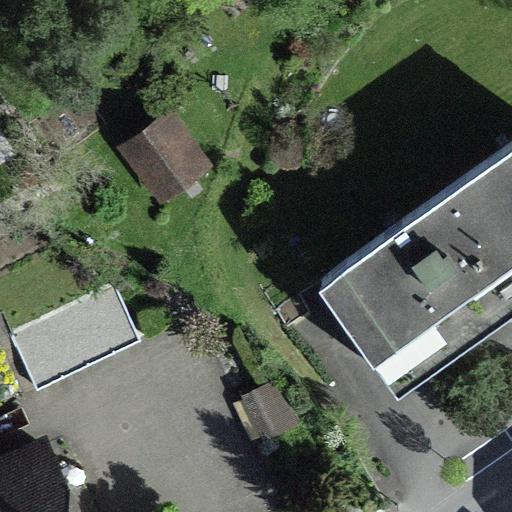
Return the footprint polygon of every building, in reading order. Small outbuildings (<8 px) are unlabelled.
[(132,149),(168,198),(196,177),(159,127),(132,149)] [(511,289),(511,142),(318,279),(388,378),(446,337),(453,346),(511,304),(511,296),(509,292),(511,289)] [(0,368),(21,408),(122,354),(95,303),(0,354),(0,368)] [(240,398),(260,437),(283,426),(255,391),(240,398)] [(0,511),(70,511),(40,449),(0,466),(0,511)]
